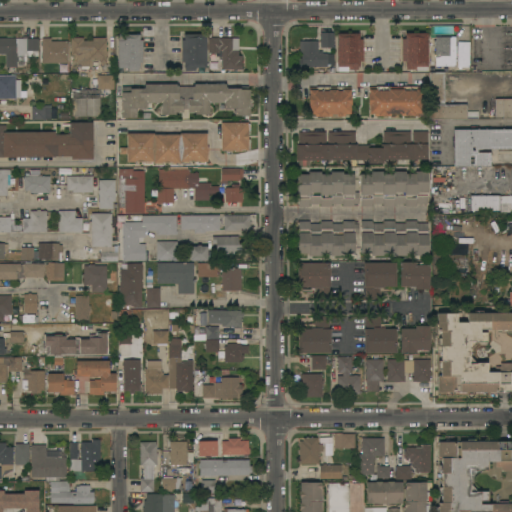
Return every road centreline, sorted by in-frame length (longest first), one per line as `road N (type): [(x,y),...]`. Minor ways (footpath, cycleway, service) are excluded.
road 1 (residential): [(271,0),(276,511)]
road 2 (residential): [(0,418),(511,415)]
road 3 (residential): [(0,12),(511,10)]
